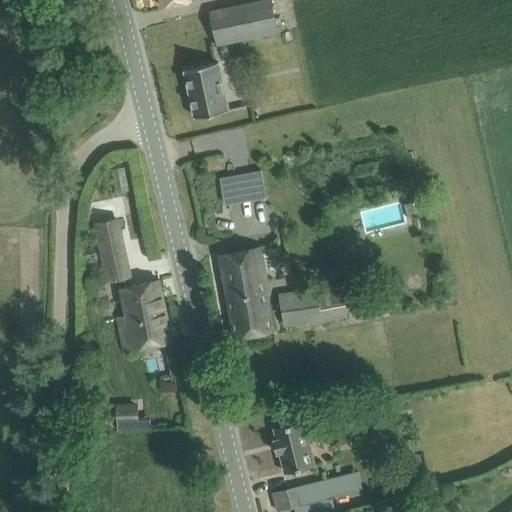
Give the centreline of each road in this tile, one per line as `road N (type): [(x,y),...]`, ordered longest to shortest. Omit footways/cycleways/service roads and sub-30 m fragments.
road 1 (unclassified): [(55,511),(66,193),(83,157),(147,118)]
road 2 (unclassified): [(245,511),(147,118)]
road 3 (unclassified): [(147,118),(118,0)]
